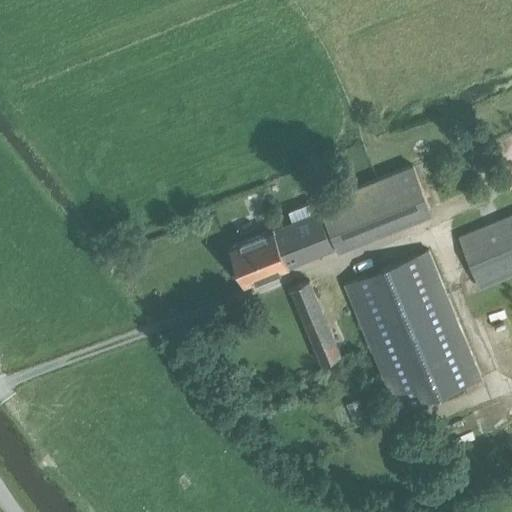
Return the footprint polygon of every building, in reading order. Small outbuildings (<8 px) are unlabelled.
[(337,251),(433,213),(413,162),(320,201),(337,251)] [(244,285),(334,248),(319,210),(229,246),(244,285)] [(481,289),(511,275),(511,213),(458,236),(481,289)] [(398,412),(482,378),(429,249),(345,284),(398,412)] [(321,363),(342,355),(311,279),(290,288),(321,363)]
